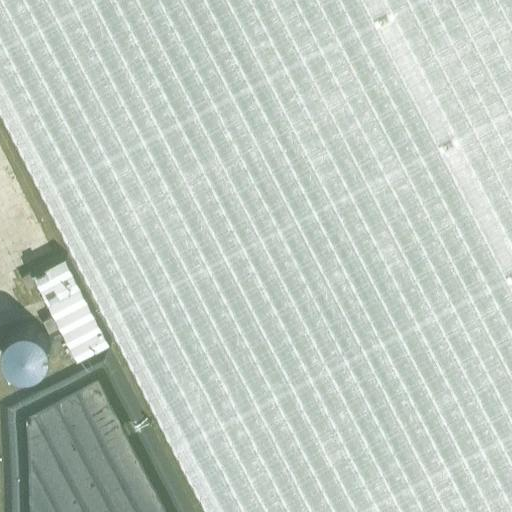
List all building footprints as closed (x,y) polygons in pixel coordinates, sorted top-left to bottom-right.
[(511,0),(0,0),(0,119),(211,511),(510,511),(511,511),(511,0)] [(66,252),(34,269),(79,356),(111,340),(66,252)] [(22,274),(28,286),(37,281),(31,270),(22,274)] [(61,329),(53,314),(44,318),(52,333),(61,329)] [(48,330),(46,326),(43,324),(39,322),(36,321),(32,320),(28,320),(24,320),(20,321),(16,323),(13,326),(11,328),(8,332),(7,335),(6,339),(5,343),(6,347),(7,351),(8,355),(11,358),(13,361),(17,363),(20,365),(24,366),(28,367),(32,367),(36,366),(40,364),(43,362),(46,359),(49,356),(51,353),(52,349),(53,345),(52,341),(52,337),(50,333),(48,330)]
